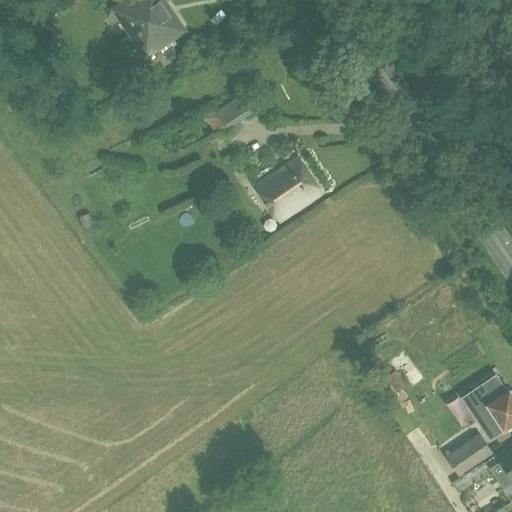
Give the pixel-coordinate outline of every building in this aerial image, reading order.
[(129,0),(115,9),(131,33),(168,7),(163,0),(129,0)] [(168,7),(131,33),(147,56),(184,30),(168,7)] [(168,61),(177,54),(173,49),(164,55),(168,61)] [(215,111),(228,130),(255,112),(243,92),(215,111)] [(256,185),(280,221),(322,192),(298,157),(256,185)] [(94,225),(90,215),(81,218),(84,229),(94,225)] [(387,377),(395,391),(403,386),(395,372),(387,377)] [(496,436),(511,425),(511,391),(510,388),(478,410),(496,436)] [(446,457),(458,474),(491,450),(479,434),(446,457)] [(511,449),(498,458),(511,479),(511,449)] [(452,483),(459,492),(492,473),(485,464),(452,483)]
